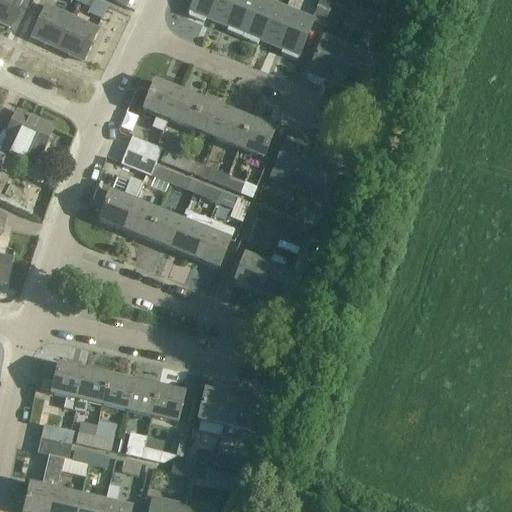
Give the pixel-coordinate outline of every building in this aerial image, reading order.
[(0,0),(0,26),(9,30),(23,0),(0,0)] [(93,1),(90,0),(81,0),(79,5),(89,10),(93,1)] [(217,26),(227,0),(195,0),(187,18),(204,25),(205,21),(217,26)] [(226,35),(241,42),(258,1),(256,0),(227,0),(217,26),(228,31),(226,35)] [(320,0),(311,23),(323,28),(334,0),(320,0)] [(270,48),(285,12),(258,1),(241,42),(257,48),(259,44),(270,48)] [(349,16),(363,22),(366,13),(353,7),(349,16)] [(31,40),(57,52),(72,20),(46,8),(31,40)] [(280,57),(296,64),(313,24),(285,12),(270,48),(281,53),(280,57)] [(376,17),(366,13),(363,22),(373,26),(376,17)] [(83,64),(98,32),(72,20),(57,52),(83,64)] [(324,82),(335,87),(350,51),(323,39),(306,79),(322,86),(324,82)] [(361,102),(378,63),(350,51),(335,87),(348,92),(346,96),(361,102)] [(152,129),(162,133),(167,123),(168,124),(179,95),(155,85),(143,114),(156,119),(152,129)] [(192,133),(203,104),(179,95),(168,124),(192,133)] [(215,143),(227,114),(203,104),(192,133),(215,143)] [(227,114),(215,143),(239,152),(250,123),(227,114)] [(0,170),(6,156),(23,163),(28,149),(41,155),(53,131),(17,115),(8,134),(2,132),(0,135),(0,170)] [(263,162),(275,133),(250,123),(239,152),(263,162)] [(126,155),(155,167),(161,152),(132,140),(126,155)] [(269,180),(295,192),(311,157),(300,151),(302,147),(286,140),(269,180)] [(177,170),(181,159),(165,152),(160,164),(177,170)] [(155,167),(126,155),(121,167),(150,178),(155,167)] [(323,162),(311,157),(295,192),(322,204),(341,163),(325,156),(323,162)] [(181,159),(177,170),(200,179),(204,168),(181,159)] [(170,187),(175,176),(158,169),(153,180),(170,187)] [(224,188),(228,178),(211,171),(206,181),(224,188)] [(190,182),(175,176),(170,187),(186,193),(190,182)] [(228,178),(224,188),(252,199),(257,189),(228,178)] [(141,185),(129,180),(121,200),(109,195),(98,223),(122,233),(133,205),(141,185)] [(216,205),(221,194),(204,187),(199,199),(216,205)] [(221,194),(216,205),(233,212),(237,201),(221,194)] [(133,205),(122,233),(146,243),(157,215),(133,205)] [(280,226),(284,217),(275,213),(271,223),(280,226)] [(0,286),(7,288),(13,262),(0,259),(0,235),(3,236),(7,216),(0,214),(0,286)] [(205,234),(209,224),(185,214),(181,225),(170,253),(193,262),(205,234)] [(157,215),(146,243),(170,253),(181,225),(157,215)] [(240,241),(255,247),(259,235),(279,243),(285,231),(281,230),(249,217),(240,241)] [(281,230),(285,231),(293,235),(298,222),(284,217),(280,226),(282,227),(281,230)] [(233,234),(209,224),(205,234),(193,262),(218,272),(233,234)] [(293,265),(317,274),(327,248),(317,244),(304,239),(285,231),(279,243),(299,250),(293,265)] [(232,285),(256,296),(273,257),(263,252),(258,263),(244,257),(232,285)] [(286,263),(284,262),(273,257),(256,296),(279,306),(292,279),(282,274),(286,263)] [(63,410),(74,413),(77,401),(78,401),(85,372),(85,371),(60,365),(53,396),(66,399),(63,410)] [(86,403),(102,407),(109,377),(85,371),(85,372),(78,401),(77,401),(74,413),(84,415),(86,403)] [(109,377),(102,407),(127,413),(134,383),(109,377)] [(134,383),(127,413),(152,419),(159,389),(134,383)] [(159,389),(152,419),(178,425),(185,395),(159,389)] [(199,422),(223,428),(231,398),(207,391),(199,422)] [(223,428),(221,440),(232,442),(235,443),(238,432),(248,435),(256,404),(231,398),(223,428)] [(40,441),(71,448),(75,434),(44,427),(41,441),(40,441)] [(92,450),(95,438),(78,434),(75,446),(92,450)] [(183,460),(188,439),(174,436),(170,457),(183,460)] [(111,454),(114,442),(95,438),(92,450),(111,454)] [(24,511),(50,511),(56,492),(60,474),(62,474),(65,462),(68,462),(71,448),(40,441),(37,455),(49,458),(42,489),(30,486),(24,511)] [(143,461),(145,450),(126,445),(124,457),(143,461)] [(145,450),(143,461),(158,465),(161,454),(145,450)] [(87,467),(90,455),(74,451),(71,463),(87,467)] [(200,452),(197,463),(214,467),(217,456),(200,452)] [(90,455),(87,467),(107,472),(110,460),(90,455)] [(217,456),(214,467),(232,472),(235,460),(217,456)] [(123,463),(121,474),(139,478),(141,467),(123,463)] [(187,479),(190,468),(173,463),(170,475),(187,479)] [(190,468),(187,479),(205,483),(208,472),(190,468)] [(108,488),(105,503),(103,511),(129,511),(130,509),(116,506),(119,490),(108,488)] [(76,511),(80,498),(56,492),(50,511),(76,511)] [(80,498),(76,511),(103,511),(105,503),(80,498)] [(149,511),(179,511),(181,506),(152,499),(149,511)]
